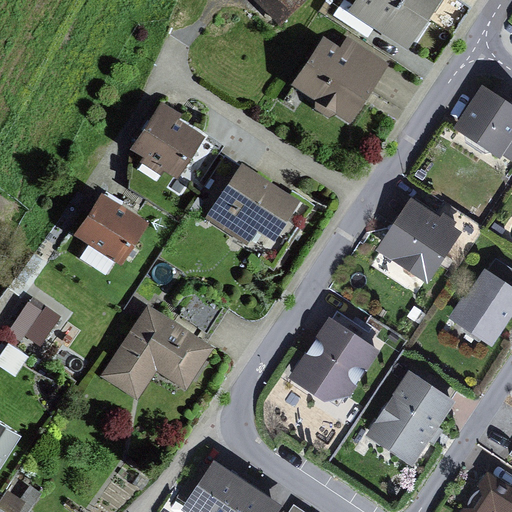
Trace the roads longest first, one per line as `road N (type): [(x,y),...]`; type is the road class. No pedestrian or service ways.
road 1 (residential): [(370,204),(238,411),(248,447),(341,511)]
road 2 (residential): [(370,204),(167,72)]
road 3 (residential): [(476,44),(370,204)]
road 4 (residential): [(417,511),(511,371)]
